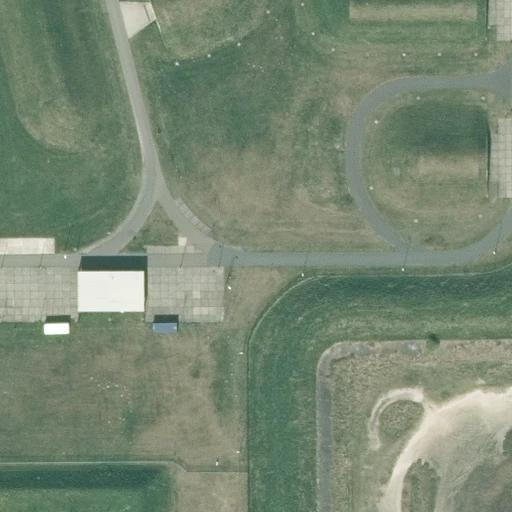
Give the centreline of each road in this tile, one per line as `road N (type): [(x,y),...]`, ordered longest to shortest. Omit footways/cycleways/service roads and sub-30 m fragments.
road 1 (track): [(282,511),(290,364),(309,327),(357,305),(511,302)]
road 2 (track): [(362,511),(371,419),(401,397),(425,406),(440,426),(448,511)]
